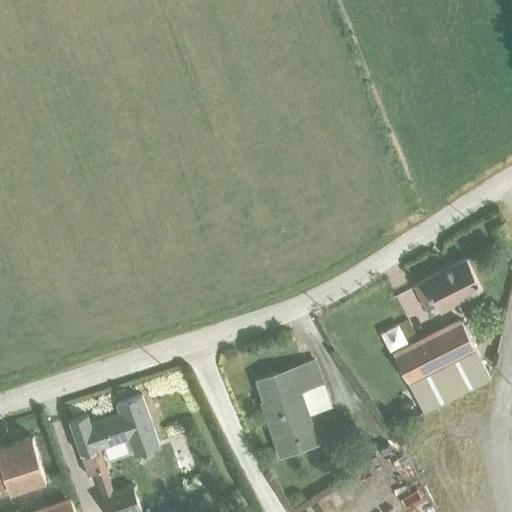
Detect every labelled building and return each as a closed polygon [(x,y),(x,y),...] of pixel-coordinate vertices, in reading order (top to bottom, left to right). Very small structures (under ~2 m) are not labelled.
[(511,234),(504,219),(491,225),(506,255),(511,251),(511,234)] [(466,255),(414,282),(426,306),(436,302),(441,310),(483,287),(466,255)] [(461,302),(422,322),(425,329),(464,308),(461,302)] [(459,314),(393,349),(423,409),(491,375),(459,314)] [(315,356),(258,376),(265,396),(260,398),(279,453),(319,439),(310,410),(331,403),(315,356)] [(95,470),(107,466),(108,466),(101,445),(131,435),(121,409),(91,420),(88,411),(69,417),(87,473),(95,470)] [(0,490),(47,476),(33,433),(0,443),(0,490)] [(107,466),(95,470),(102,492),(114,488),(107,466)] [(114,488),(102,492),(109,511),(128,511),(142,507),(133,481),(114,488)] [(77,511),(70,491),(14,511),(77,511)]
